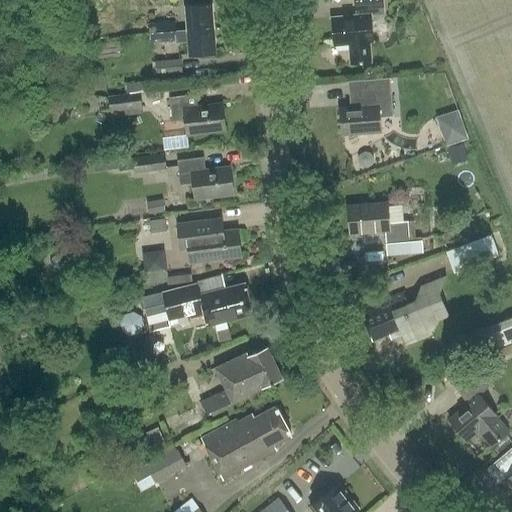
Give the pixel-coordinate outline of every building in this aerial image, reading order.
[(384,14),(383,1),(382,0),(355,0),(357,16),(331,18),(334,45),(349,44),(351,65),(372,63),(370,42),(375,42),(372,15),(384,14)] [(188,27),(188,31),(214,28),(212,4),(186,6),(188,27)] [(176,28),(175,19),(162,21),(164,41),(177,40),(176,32),(176,28)] [(164,41),(162,21),(149,22),(151,42),(164,41)] [(176,32),(177,40),(189,39),(190,55),(202,54),(202,58),(215,57),(215,53),(216,52),(214,28),(188,31),(176,32)] [(182,58),(156,60),(158,81),(184,79),(182,58)] [(109,79),(99,80),(100,87),(110,86),(109,79)] [(381,133),(380,115),(393,114),(391,91),(364,93),(365,105),(339,107),(342,136),(381,133)] [(111,116),(144,112),(141,92),(109,96),(111,116)] [(170,98),(171,111),(172,121),(185,120),(186,137),(225,133),(222,105),(197,107),(196,95),(170,98)] [(449,144),(473,136),(463,107),(439,115),(449,144)] [(463,144),(449,149),(455,165),(468,160),(463,144)] [(135,173),(167,169),(165,152),(133,156),(135,173)] [(177,161),(179,174),(180,184),(193,183),(195,200),(234,195),(230,166),(205,170),(204,157),(177,161)] [(163,200),(155,201),(157,213),(165,211),(163,200)] [(387,256),(410,254),(429,253),(427,236),(409,238),(408,221),(389,222),(387,202),(347,205),(350,235),(385,232),(387,256)] [(152,232),(167,231),(166,219),(151,220),(152,232)] [(223,231),(222,219),(178,224),(181,250),(188,249),(190,264),(242,258),(238,229),(223,231)] [(470,244),(447,252),(456,274),(478,265),(470,244)] [(191,274),(168,277),(169,286),(192,283),(191,274)] [(439,324),(437,321),(449,316),(441,294),(447,275),(420,285),(414,301),(416,306),(409,308),(403,293),(361,311),(373,342),(390,336),(392,340),(418,330),(419,332),(439,324)] [(232,337),(228,321),(251,315),(250,310),(253,309),(248,289),(245,289),(244,284),(199,296),(197,285),(163,294),(170,321),(190,316),(191,319),(193,319),(193,318),(206,314),(209,326),(216,324),(220,340),(232,337)] [(170,321),(164,301),(162,294),(143,300),(150,326),(170,321)] [(215,368),(226,390),(201,402),(208,416),(233,404),(233,405),(284,380),(268,347),(250,356),(248,353),(215,368)] [(493,354),(479,360),(483,368),(497,362),(493,354)] [(468,364),(442,373),(453,386),(472,369),(468,364)] [(491,447),(510,431),(479,394),(488,386),(472,369),(453,386),(467,402),(448,419),(468,442),(479,433),(491,447)] [(201,439),(223,480),(278,451),(275,447),(292,437),(275,409),(255,420),(251,414),(237,422),(236,420),(201,439)] [(186,425),(190,434),(202,428),(198,419),(186,425)] [(172,444),(130,466),(135,475),(147,468),(155,483),(184,467),(172,444)] [(511,458),(506,464),(511,471),(511,474),(502,483),(511,494),(511,458)] [(314,511),(355,511),(360,508),(340,485),(311,508),(314,511)] [(203,511),(193,497),(173,511),(203,511)] [(291,511),(280,497),(260,511),(291,511)]
